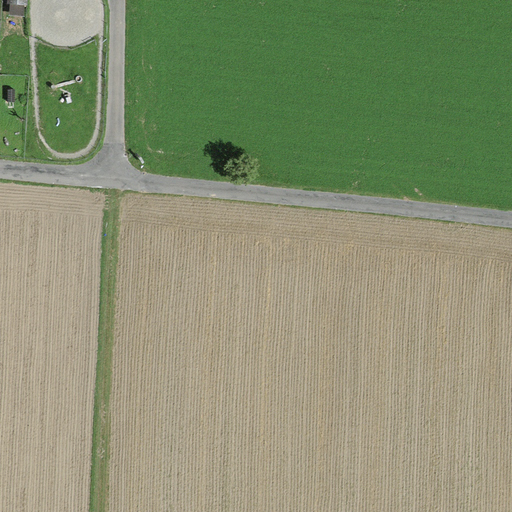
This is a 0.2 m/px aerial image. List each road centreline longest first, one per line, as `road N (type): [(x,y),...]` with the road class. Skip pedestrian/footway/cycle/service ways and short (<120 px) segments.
road 1 (residential): [(511,220),(113,176)]
road 2 (residential): [(113,0),(113,176)]
